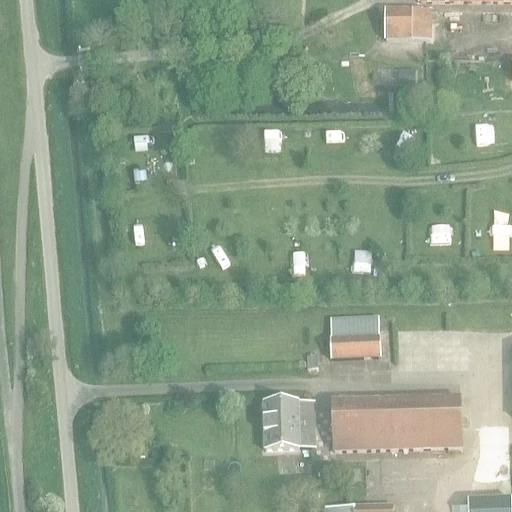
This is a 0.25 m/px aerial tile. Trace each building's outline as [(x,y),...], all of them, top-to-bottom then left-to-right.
[(386,43),(431,43),(431,12),(386,12),(386,43)] [(397,86),(416,87),(417,73),(397,72),(397,86)] [(431,217),(430,240),(443,241),(444,218),(431,217)] [(320,340),(320,364),(378,362),(376,322),(328,323),(329,340),(320,340)] [(330,405),(332,457),(458,453),(456,401),(330,405)] [(299,427),(312,426),(312,407),(263,408),(264,454),(310,453),(309,432),(299,432),(299,427)]
